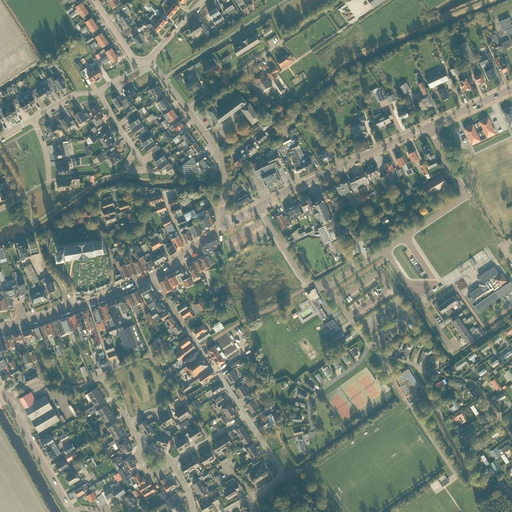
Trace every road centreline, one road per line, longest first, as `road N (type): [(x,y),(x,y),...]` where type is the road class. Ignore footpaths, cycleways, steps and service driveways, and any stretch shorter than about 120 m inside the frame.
road 1 (primary): [(258,206),(429,125)]
road 2 (residential): [(385,249),(466,195),(429,125)]
road 3 (residential): [(511,436),(476,384),(369,346)]
road 4 (residential): [(245,416),(150,275)]
road 5 (primary): [(69,510),(7,398)]
road 6 (residential): [(228,222),(222,164),(185,107)]
